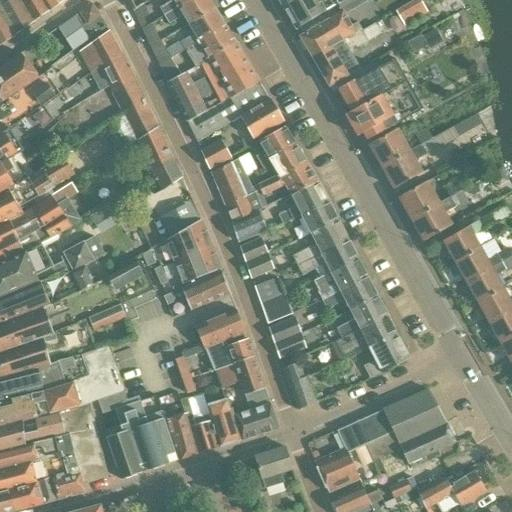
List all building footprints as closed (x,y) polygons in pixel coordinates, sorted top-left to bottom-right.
[(0,0),(0,13),(2,16),(13,37),(21,31),(33,23),(18,0),(0,0)] [(18,0),(33,23),(49,12),(42,0),(18,0)] [(42,0),(49,12),(65,0),(42,0)] [(127,0),(132,10),(143,4),(149,0),(127,0)] [(171,0),(160,7),(164,15),(190,0),(171,0)] [(209,0),(190,0),(164,15),(169,23),(182,15),(188,24),(215,8),(209,0)] [(292,0),(282,6),(296,29),(337,5),(340,9),(354,0),(292,0)] [(329,20),(300,36),(312,57),(330,46),(332,50),(342,44),(341,40),(347,36),(350,44),(358,39),(356,36),(362,33),(364,32),(358,22),(352,25),(346,14),(358,7),(359,7),(355,0),(354,0),(340,9),(342,12),(329,20)] [(420,0),(414,0),(396,11),(404,26),(428,12),(420,0)] [(92,4),(57,28),(73,51),(105,27),(106,28),(107,27),(99,16),(100,16),(92,4)] [(143,4),(132,10),(138,21),(148,15),(143,4)] [(193,34),(181,43),(185,50),(225,26),(215,8),(188,24),(193,34)] [(0,13),(0,45),(13,37),(2,16),(0,13)] [(151,23),(141,28),(149,43),(150,47),(160,42),(158,38),(151,23)] [(330,46),(312,57),(329,87),(335,84),(348,76),(358,70),(352,60),(348,51),(356,47),(357,48),(367,42),(381,34),(376,25),(364,32),(362,33),(356,36),(358,39),(350,44),(347,36),(341,40),(342,44),(332,50),(330,46)] [(225,26),(185,50),(189,58),(195,67),(209,60),(210,59),(236,44),(225,26)] [(109,30),(79,52),(90,74),(99,68),(121,54),(109,30)] [(435,30),(422,38),(427,46),(429,50),(442,42),(435,30)] [(421,36),(408,43),(414,53),(427,46),(422,38),(421,36)] [(160,42),(150,47),(157,61),(168,57),(160,42)] [(236,44),(210,59),(230,97),(258,82),(236,44)] [(0,99),(1,101),(36,78),(20,54),(0,67),(0,99)] [(99,68),(90,74),(100,92),(109,87),(112,94),(134,81),(121,54),(99,68)] [(347,119),(409,84),(395,58),(356,80),(356,79),(338,89),(351,112),(345,116),(347,119)] [(172,79),(166,82),(168,85),(187,121),(224,100),(230,97),(210,59),(209,60),(195,67),(181,75),(172,79)] [(164,62),(159,65),(161,70),(166,82),(172,79),(164,62)] [(0,134),(25,116),(39,107),(43,105),(58,94),(44,73),(36,78),(1,101),(0,101),(0,134)] [(134,81),(112,94),(122,112),(143,97),(135,81),(134,81)] [(224,100),(187,121),(194,136),(197,141),(239,117),(253,139),(282,122),(269,100),(258,82),(230,97),(224,100)] [(363,133),(367,141),(424,108),(409,84),(347,119),(357,137),(363,133)] [(143,97),(122,112),(128,123),(149,110),(143,97)] [(0,163),(7,160),(8,159),(9,161),(24,152),(23,150),(29,146),(25,140),(42,128),(53,120),(52,118),(43,105),(39,107),(25,116),(0,134),(0,163)] [(149,110),(128,123),(136,139),(157,125),(149,110)] [(138,141),(134,144),(151,171),(172,158),(157,126),(157,125),(136,139),(138,141)] [(264,153),(256,158),(260,165),(267,161),(296,144),(286,127),(285,127),(258,142),(264,153)] [(422,173),(415,161),(457,138),(451,128),(432,139),(420,145),(420,146),(410,152),(410,151),(381,167),(393,189),(422,173)] [(369,145),(381,167),(410,151),(397,129),(369,145)] [(415,136),(420,145),(432,139),(427,129),(415,136)] [(221,142),(202,152),(209,168),(230,157),(221,142)] [(267,161),(260,165),(264,172),(273,167),(278,175),(280,178),(307,163),(299,149),(296,144),(267,161)] [(6,189),(0,192),(0,226),(23,214),(19,208),(72,175),(61,156),(35,174),(34,172),(17,183),(6,189)] [(249,176),(258,173),(250,156),(242,159),(211,174),(219,190),(249,176)] [(172,158),(151,171),(163,191),(182,179),(172,158)] [(0,192),(6,189),(17,183),(11,171),(14,169),(9,161),(8,159),(7,160),(0,163),(0,192)] [(263,183),(258,186),(260,191),(262,196),(284,185),(290,197),(318,181),(307,163),(280,178),(278,175),(263,183)] [(256,192),(260,191),(258,186),(263,183),(258,173),(249,176),(219,190),(225,206),(256,192)] [(295,206),(278,215),(283,224),(294,220),(301,216),(328,201),(320,186),(318,182),(318,181),(290,197),(295,206)] [(398,198),(411,220),(439,204),(427,182),(398,198)] [(445,188),(450,197),(450,198),(461,192),(456,182),(445,188)] [(0,263),(25,252),(42,242),(81,220),(67,199),(77,192),(71,183),(23,214),(0,226),(0,263)] [(232,223),(260,210),(263,208),(256,192),(225,206),(232,222),(232,223)] [(450,197),(439,204),(411,220),(423,242),(452,226),(445,213),(466,201),(461,192),(450,198),(450,197)] [(192,201),(160,220),(168,239),(200,220),(192,201)] [(328,201),(301,216),(310,234),(317,231),(338,220),(328,201)] [(260,210),(232,223),(239,243),(269,230),(260,210)] [(490,215),(478,222),(482,229),(494,222),(490,215)] [(207,247),(211,246),(200,220),(168,239),(166,240),(175,262),(207,248),(207,247)] [(316,244),(293,256),(297,264),(303,262),(322,252),(348,239),(338,220),(317,231),(310,234),(316,244)] [(468,227),(443,242),(454,262),(480,248),(479,247),(468,227)] [(25,252),(0,263),(0,297),(40,283),(64,269),(77,292),(92,284),(93,284),(83,265),(104,254),(94,236),(63,253),(64,255),(60,257),(62,261),(52,266),(42,242),(25,252)] [(240,246),(246,263),(267,254),(261,238),(240,246)] [(303,262),(297,264),(303,275),(322,265),(326,274),(358,258),(350,243),(348,239),(322,252),(303,262)] [(220,270),(211,246),(207,247),(207,248),(175,262),(184,284),(200,278),(201,279),(220,270)] [(480,248),(454,262),(466,283),(491,268),(502,262),(511,257),(508,249),(498,255),(487,261),(480,248)] [(147,267),(152,265),(155,263),(149,251),(142,256),(147,267)] [(272,267),(267,254),(246,263),(252,279),(266,274),(265,271),(272,267)] [(491,268),(466,283),(477,303),(503,289),(495,275),(506,269),(511,265),(511,257),(502,262),(491,268)] [(326,274),(314,281),(319,291),(318,292),(322,300),(367,277),(366,273),(358,258),(326,274)] [(50,304),(0,324),(0,352),(38,338),(73,325),(84,321),(89,319),(120,304),(130,300),(151,290),(151,291),(153,290),(153,289),(139,261),(93,284),(92,284),(77,292),(50,304)] [(161,285),(167,282),(160,267),(154,270),(161,285)] [(40,283),(0,297),(0,324),(50,304),(77,292),(64,269),(40,283)] [(201,279),(200,278),(181,289),(190,310),(229,294),(230,294),(230,293),(220,270),(201,279)] [(322,300),(327,310),(344,301),(349,310),(377,296),(367,277),(322,300)] [(260,303),(283,294),(277,278),(254,286),(260,303)] [(511,305),(503,289),(477,303),(479,307),(488,323),(511,309),(511,305)] [(151,290),(130,300),(134,308),(155,300),(151,291),(151,290)] [(175,299),(172,294),(163,298),(167,306),(173,303),(175,299)] [(283,294),(260,303),(267,324),(291,314),(283,294)] [(354,320),(336,329),(340,338),(341,338),(387,314),(384,309),(378,298),(377,296),(349,310),(354,320)] [(130,300),(120,304),(123,311),(127,323),(138,318),(133,309),(134,308),(130,300)] [(120,304),(89,319),(92,325),(94,331),(125,318),(123,311),(120,304)] [(511,309),(488,323),(499,343),(511,336),(511,309)] [(216,318),(215,319),(220,329),(222,336),(226,345),(227,347),(228,346),(246,340),(247,340),(245,333),(236,310),(221,316),(216,318)] [(340,338),(335,341),(345,360),(368,348),(369,348),(397,334),(389,319),(387,314),(341,338),(340,338)] [(274,344),(300,333),(295,318),(268,327),(274,344)] [(210,321),(195,327),(204,350),(205,349),(214,372),(216,371),(216,370),(221,368),(233,363),(234,363),(231,355),(228,346),(227,347),(226,345),(222,336),(220,329),(215,319),(210,321)] [(0,377),(40,366),(62,360),(76,355),(76,356),(94,350),(84,321),(73,325),(38,338),(0,352),(0,377)] [(306,350),(301,335),(300,333),(274,344),(280,359),(306,350)] [(375,360),(363,366),(370,379),(372,378),(387,371),(406,361),(408,356),(397,334),(369,348),(375,360)] [(511,336),(499,343),(511,364),(511,363),(511,336)] [(246,340),(228,346),(231,355),(234,363),(253,356),(250,347),(248,340),(247,340),(246,340)] [(0,425),(50,410),(76,402),(77,405),(89,402),(97,399),(119,392),(122,391),(123,391),(123,392),(125,391),(112,355),(109,347),(109,345),(94,350),(76,356),(76,355),(62,360),(40,366),(0,377),(0,425)] [(221,368),(216,370),(216,371),(223,388),(240,381),(245,394),(246,394),(256,390),(263,388),(264,387),(260,375),(258,370),(253,356),(234,363),(233,363),(221,368)] [(178,370),(186,367),(183,357),(175,360),(178,370)] [(288,384),(304,378),(298,363),(283,369),(288,384)] [(182,381),(190,378),(186,367),(178,370),(182,381)] [(190,378),(182,381),(187,394),(194,391),(190,378)] [(304,378),(288,384),(298,411),(317,404),(307,378),(304,379),(304,378)] [(236,414),(234,415),(235,417),(240,441),(241,441),(278,429),(273,414),(270,404),(265,389),(264,387),(263,388),(256,390),(246,394),(245,394),(251,409),(236,414)] [(383,410),(382,411),(392,433),(397,446),(414,438),(446,423),(447,423),(428,390),(405,400),(395,405),(383,410)] [(119,392),(97,399),(97,401),(97,400),(102,414),(114,410),(120,425),(105,430),(107,437),(106,437),(121,480),(141,473),(140,473),(138,466),(146,463),(148,470),(148,471),(168,464),(168,463),(166,456),(175,453),(169,432),(166,421),(165,421),(162,411),(145,417),(140,401),(128,405),(126,401),(123,392),(123,391),(122,391),(119,392)] [(184,414),(166,421),(169,432),(175,453),(176,459),(175,460),(176,461),(198,455),(189,427),(191,427),(193,421),(192,419),(194,418),(191,410),(192,410),(188,398),(180,400),(182,408),(184,414)] [(227,398),(207,404),(210,413),(209,413),(218,448),(240,441),(235,417),(234,415),(236,414),(233,407),(230,408),(227,398)] [(0,450),(38,441),(57,436),(67,434),(72,450),(77,471),(78,473),(82,486),(109,477),(99,441),(89,403),(95,401),(97,401),(97,399),(89,402),(77,405),(76,402),(50,410),(0,425),(0,450)] [(382,411),(371,416),(381,438),(392,433),(382,411)] [(191,427),(189,427),(198,455),(218,448),(209,413),(194,418),(192,419),(193,421),(191,427)] [(371,416),(360,421),(369,443),(381,438),(371,416)] [(360,421),(348,426),(358,448),(362,446),(364,445),(369,443),(360,421)] [(369,443),(364,445),(370,462),(371,463),(400,449),(408,464),(438,450),(454,444),(456,443),(455,442),(447,423),(446,423),(414,438),(397,446),(392,433),(381,438),(369,443)] [(348,426),(337,431),(338,433),(344,448),(347,453),(354,450),(358,448),(348,426)] [(0,490),(35,481),(36,482),(42,504),(84,493),(82,486),(78,473),(77,471),(72,450),(67,434),(57,436),(38,441),(0,450),(0,490)] [(358,448),(354,450),(361,466),(369,462),(370,462),(364,445),(362,446),(358,448)] [(266,489),(266,488),(283,483),(280,474),(291,470),(284,448),(238,462),(248,495),(266,489)] [(344,448),(314,462),(328,493),(359,480),(347,453),(344,448)] [(416,491),(420,499),(425,509),(426,511),(431,511),(428,507),(452,493),(460,507),(479,495),(486,491),(479,481),(473,471),(449,486),(445,479),(416,491)] [(411,478),(389,488),(394,500),(416,491),(411,478)] [(0,490),(0,511),(9,511),(16,511),(42,504),(36,482),(35,481),(0,490)] [(361,487),(331,500),(336,511),(355,511),(382,501),(377,491),(365,496),(361,487)]
